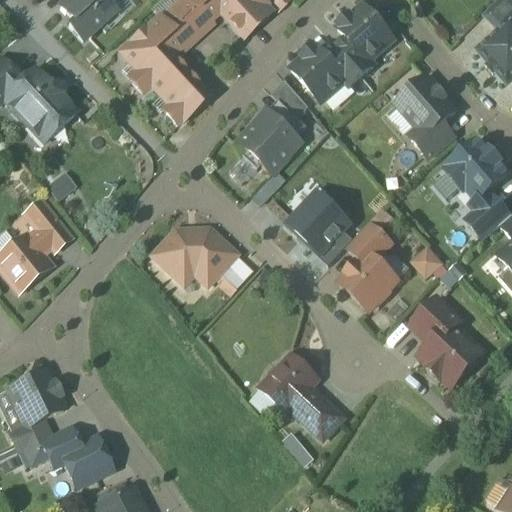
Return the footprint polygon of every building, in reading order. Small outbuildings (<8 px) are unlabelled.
[(103,0),(72,0),(59,12),(72,26),(67,30),(82,46),(114,16),(101,2),(103,0)] [(192,0),(175,18),(205,48),(227,25),(253,0),(192,0)] [(260,0),(253,0),(227,25),(250,50),(281,21),(260,0)] [(511,0),(509,0),(485,23),(503,41),(511,31),(511,0)] [(331,46),(368,89),(381,77),(374,69),(400,48),(370,13),(331,46)] [(205,48),(175,18),(124,65),(139,81),(132,88),(150,107),(157,102),(190,74),(185,69),(205,48)] [(511,31),(503,41),(484,60),(511,87),(511,31)] [(331,46),(293,78),(323,114),(349,92),(355,99),(368,89),(331,46)] [(2,103),(21,86),(0,63),(0,108),(4,105),(2,103)] [(34,74),(21,86),(2,103),(4,105),(43,147),(75,118),(34,74)] [(190,74),(157,102),(170,117),(166,120),(182,138),(187,134),(188,136),(220,108),(190,74)] [(434,82),(401,108),(422,134),(412,141),(434,169),(462,147),(449,130),(463,119),(434,82)] [(303,127),(313,118),(287,90),(274,103),(303,127)] [(295,138),(271,114),(238,146),(252,160),(245,166),(261,182),(269,175),(278,184),(309,154),(307,152),(318,141),(306,128),(295,138)] [(511,180),(483,147),(447,177),(480,215),(467,227),(485,248),(511,224),(511,214),(499,200),(511,188),(511,180)] [(72,242),(39,199),(20,215),(34,234),(26,240),(20,232),(0,247),(0,283),(17,305),(55,276),(45,262),(72,242)] [(511,226),(503,234),(511,243),(511,251),(501,261),(511,274),(511,226)] [(172,228),(147,258),(181,292),(194,281),(206,292),(238,255),(209,228),(172,228)] [(399,254),(375,232),(354,255),(367,267),(342,294),(375,325),(408,290),(385,269),(399,254)] [(446,272),(432,257),(417,270),(430,286),(446,272)] [(470,333),(442,306),(417,333),(437,351),(424,365),(458,397),(491,362),(465,338),(470,333)] [(295,356),(259,395),(292,426),(299,419),(332,450),(354,427),(320,394),(327,387),(295,356)] [(56,378),(11,396),(27,436),(72,417),(56,378)] [(78,438),(59,447),(53,436),(14,456),(28,484),(51,472),(56,481),(67,475),(80,500),(123,478),(109,452),(91,461),(78,438)] [(147,511),(139,496),(106,511),(147,511)]
